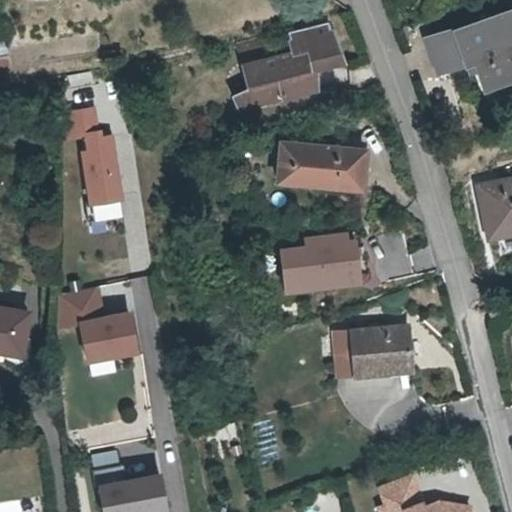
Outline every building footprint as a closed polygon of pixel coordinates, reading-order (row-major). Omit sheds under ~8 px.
[(511,10),(424,38),(433,69),(471,57),(480,84),(511,74),(511,10)] [(288,24),(293,44),(316,37),(317,53),(317,56),(339,51),(329,14),(288,24)] [(307,57),(314,55),(317,53),(316,37),(293,44),(272,49),(273,51),(244,59),(250,82),(234,89),(239,100),(268,92),(269,95),(317,82),(315,63),(309,64),(307,57)] [(96,105),(58,111),(62,139),(79,137),(87,199),(120,194),(112,132),(100,133),(96,105)] [(354,158),(357,141),(281,135),(276,173),(317,176),(319,164),(334,165),(335,157),(354,158)] [(365,142),(357,141),(354,158),(335,157),(334,165),(319,164),(317,176),(360,179),(365,142)] [(488,236),(511,230),(511,179),(477,188),(488,236)] [(356,238),(278,243),(281,288),(359,283),(356,238)] [(99,284),(53,289),(57,322),(83,319),(88,354),(137,348),(132,306),(102,310),(99,284)] [(0,349),(25,354),(32,314),(0,307),(0,349)] [(351,328),(356,372),(413,366),(408,323),(351,328)] [(115,368),(112,354),(86,360),(89,374),(115,368)] [(121,463),(94,468),(96,478),(122,473),(121,463)] [(158,471),(93,480),(97,511),(148,511),(164,510),(158,471)] [(473,511),(475,501),(426,495),(415,471),(383,484),(390,501),(383,504),(386,511),(473,511)]
